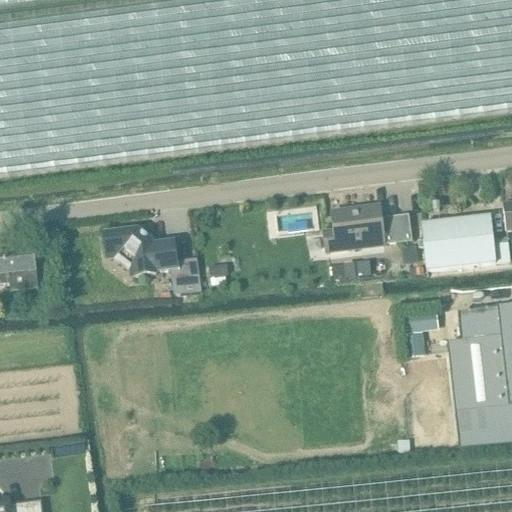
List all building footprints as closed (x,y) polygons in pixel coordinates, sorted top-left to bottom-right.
[(511,204),(502,206),(505,235),(511,234),(511,204)] [(409,217),(395,218),(381,220),(380,210),(331,216),(334,234),(323,235),(326,255),(348,252),(347,246),(382,242),(383,247),(384,247),(412,243),(409,217)] [(491,218),(421,226),(427,274),(510,265),(507,241),(494,242),(491,218)] [(152,248),(152,243),(138,232),(104,237),(108,262),(121,260),(130,266),(132,280),(156,277),(156,274),(170,273),(173,297),(201,294),(197,262),(176,265),(173,245),(152,248)] [(6,253),(9,286),(10,293),(38,290),(34,250),(6,253)] [(0,287),(7,286),(9,286),(6,253),(0,253),(0,287)] [(227,267),(209,269),(210,280),(228,278),(227,267)] [(461,345),(448,350),(456,451),(511,446),(511,310),(457,317),(461,345)] [(434,315),(401,319),(402,331),(436,327),(434,315)] [(415,336),(403,338),(405,360),(417,358),(415,336)] [(0,511),(41,511),(40,505),(9,509),(8,503),(0,504),(0,511)]
